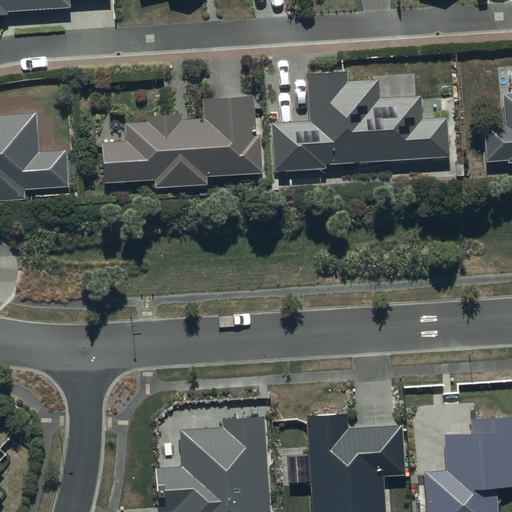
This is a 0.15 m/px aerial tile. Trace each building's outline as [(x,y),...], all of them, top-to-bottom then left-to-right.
[(0,0),(0,12),(72,8),(71,0),(0,0)] [(308,115),(270,116),(272,166),(325,165),(325,155),(447,151),(446,111),(420,111),(419,92),(376,93),(375,74),(346,75),(345,66),(307,67),(308,115)] [(506,154),(507,157),(511,156),(511,88),(503,89),(505,120),(482,121),(485,156),(506,154)] [(125,135),(101,136),(103,178),(153,175),(153,182),(206,179),(205,171),(260,168),(258,129),(254,129),(252,89),(201,91),(202,114),(181,115),(180,107),(147,108),(147,117),(124,118),(125,135)] [(0,194),(23,194),(22,182),(65,181),(64,145),(35,146),(34,109),(0,109),(0,194)] [(180,461),(154,462),(155,506),(170,505),(170,511),(269,511),(264,410),(222,412),(222,421),(178,423),(180,461)] [(346,410),(305,412),(310,511),(383,511),(381,469),(402,468),(400,419),(347,422),(346,410)] [(446,465),(423,466),(425,511),(496,511),(495,481),(511,480),(511,423),(511,410),(472,413),(473,424),(443,425),(446,465)]
